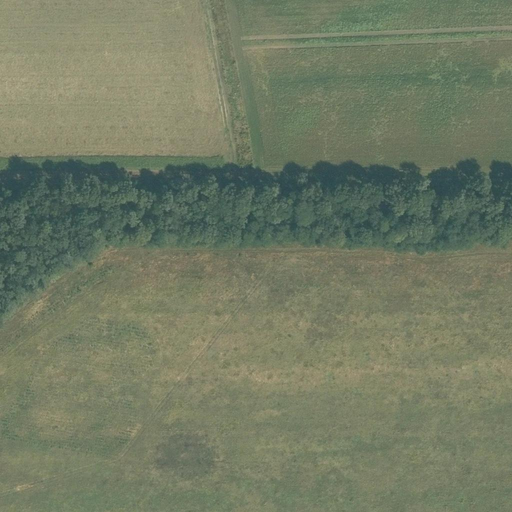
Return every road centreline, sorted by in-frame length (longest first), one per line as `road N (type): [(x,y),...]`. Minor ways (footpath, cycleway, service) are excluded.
road 1 (track): [(0,494),(119,453),(282,250),(361,290),(511,290)]
road 2 (track): [(511,251),(420,259),(129,249),(81,263),(0,323)]
